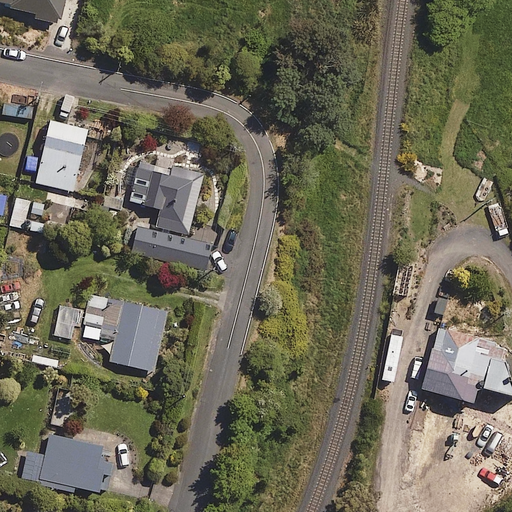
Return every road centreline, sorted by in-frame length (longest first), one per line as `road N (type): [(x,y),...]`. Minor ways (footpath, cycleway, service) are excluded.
road 1 (residential): [(0,63),(204,104),(235,118),(253,138),(262,173),(256,224),(190,511)]
road 2 (residential): [(386,511),(401,402),(443,259),(471,240),(495,244),(511,263)]
